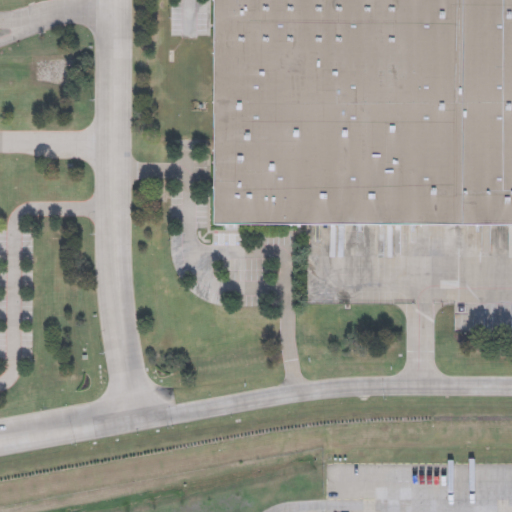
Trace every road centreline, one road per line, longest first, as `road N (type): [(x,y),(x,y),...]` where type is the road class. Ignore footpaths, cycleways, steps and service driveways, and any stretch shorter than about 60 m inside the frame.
road 1 (tertiary): [(0,438),(295,393),(511,387)]
road 2 (tertiary): [(113,0),(113,272),(134,420)]
